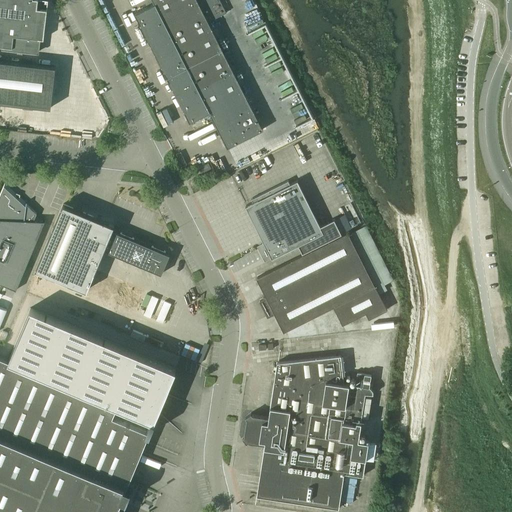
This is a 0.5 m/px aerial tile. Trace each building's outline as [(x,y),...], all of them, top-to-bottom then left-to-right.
[(0,0),(0,45),(2,46),(8,43),(11,50),(36,52),(38,37),(43,38),(46,9),(37,8),(37,0),(0,0)] [(264,131),(223,49),(241,40),(221,0),(200,0),(199,1),(198,0),(153,0),(155,3),(136,13),(190,121),(210,111),(229,149),(264,131)] [(56,27),(57,17),(48,17),(47,26),(56,27)] [(56,67),(0,60),(0,101),(51,107),(56,67)] [(202,173),(211,168),(209,163),(199,168),(202,173)] [(247,206),(246,206),(264,243),(257,246),(258,248),(260,252),(265,261),(298,245),(302,253),(342,233),(335,218),(320,225),(297,180),(290,184),(288,181),(251,199),(253,203),(247,206)] [(0,283),(16,290),(45,221),(44,221),(42,225),(35,222),(35,220),(34,220),(37,214),(27,204),(27,202),(26,202),(26,204),(20,198),(20,194),(16,193),(16,194),(4,184),(0,195),(0,283)] [(95,271),(105,248),(108,249),(107,251),(124,258),(125,259),(125,260),(126,260),(127,261),(128,261),(129,262),(130,262),(130,261),(131,261),(137,264),(138,264),(138,265),(139,266),(140,267),(141,267),(142,267),(143,267),(144,267),(161,274),(170,254),(166,252),(166,251),(152,246),(152,247),(134,239),(134,238),(121,232),(120,233),(115,231),(115,233),(112,232),(114,225),(63,204),(36,269),(105,298),(113,279),(95,271)] [(387,309),(348,232),(257,277),(284,331),(334,306),(343,325),(366,313),(368,319),(387,309)] [(120,303),(124,284),(117,282),(113,301),(120,303)] [(134,298),(137,291),(132,289),(129,295),(134,298)] [(113,417),(117,406),(151,420),(150,421),(154,423),(155,421),(154,420),(176,369),(30,308),(8,360),(0,356),(0,511),(116,511),(122,498),(125,500),(126,501),(131,489),(130,488),(130,489),(126,487),(149,433),(150,434),(150,432),(147,430),(146,431),(113,417)] [(369,440),(358,438),(365,392),(373,393),(374,390),(371,386),(344,383),(341,355),(277,362),(269,417),(253,414),(251,413),(246,417),(247,419),(244,436),(248,442),(265,444),(257,496),(339,508),(344,473),(363,475),(366,458),(369,440)] [(372,398),(366,397),(363,416),(369,417),(372,398)] [(376,441),(369,440),(366,458),(373,459),(376,441)]
